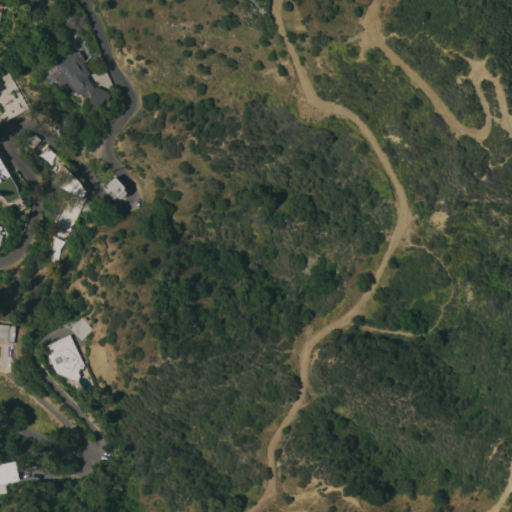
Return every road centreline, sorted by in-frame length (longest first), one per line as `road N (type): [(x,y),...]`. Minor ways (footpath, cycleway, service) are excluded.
road 1 (track): [(275,0),(299,96),(356,118),(401,215),(387,273),(310,354),(305,385),(275,446),(273,490),(240,511)]
road 2 (residential): [(0,262),(22,249),(36,217),(35,188),(10,144),(20,126),(43,133),(108,202),(120,209),(136,195),(104,141),(133,100),(82,0)]
